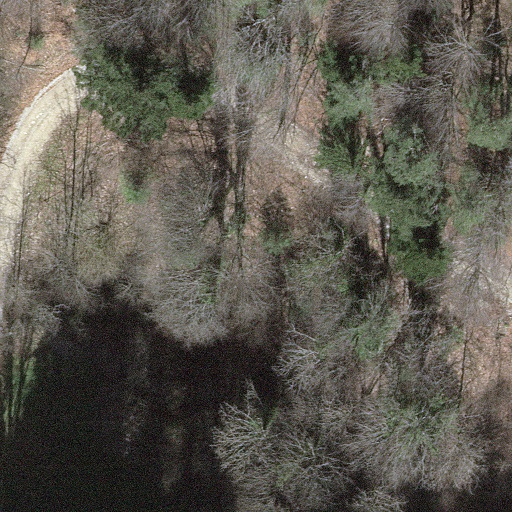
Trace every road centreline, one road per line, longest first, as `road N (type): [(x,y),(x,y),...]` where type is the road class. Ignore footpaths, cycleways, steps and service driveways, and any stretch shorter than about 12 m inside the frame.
road 1 (track): [(0,211),(31,130),(62,90),(132,73),(205,78),(285,150)]
road 2 (track): [(511,283),(285,150)]
